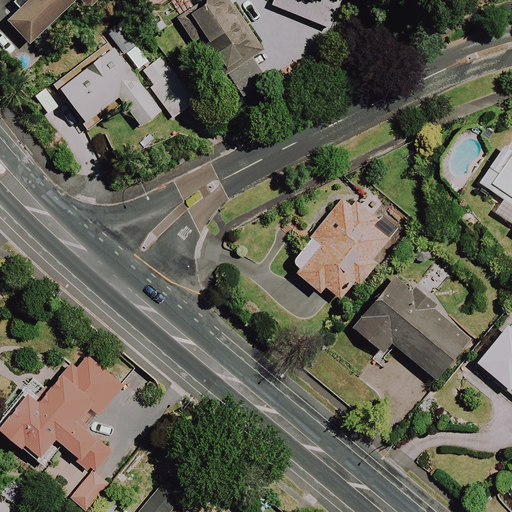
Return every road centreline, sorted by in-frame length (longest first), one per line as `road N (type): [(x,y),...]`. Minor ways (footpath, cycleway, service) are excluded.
road 1 (residential): [(113,281),(177,211),(231,177),(511,53)]
road 2 (tertiary): [(389,511),(113,281)]
road 3 (tertiary): [(113,281),(0,179)]
